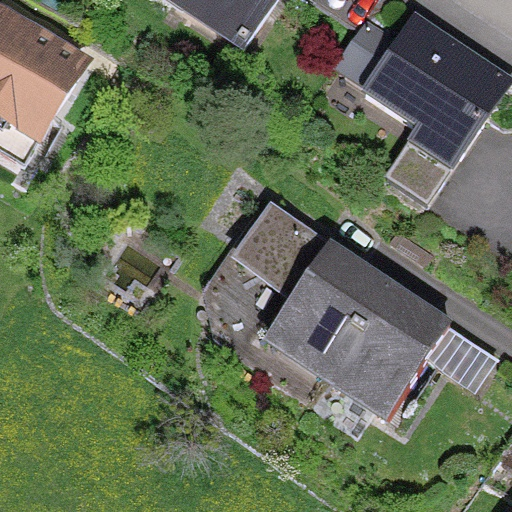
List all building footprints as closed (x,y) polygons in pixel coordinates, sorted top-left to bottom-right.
[(181,0),(188,4),(180,15),(240,55),(276,0),(181,0)] [(0,126),(36,148),(80,74),(0,25),(0,126)] [(395,51),(362,29),(335,70),(368,92),(362,102),(456,164),(507,88),(412,25),(395,51)] [(325,384),(384,296),(267,218),(236,264),(294,303),(266,345),(325,384)] [(384,296),(325,384),(384,423),(443,336),(384,296)] [(511,475),(511,440),(496,464),(511,475)]
